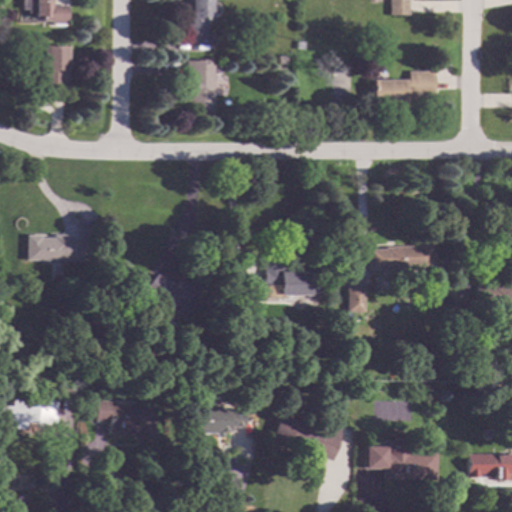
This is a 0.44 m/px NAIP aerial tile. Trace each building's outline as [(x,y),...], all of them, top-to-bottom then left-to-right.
[(50,0),(50,4),(64,4),(64,23),(49,23),(49,20),(40,20),(40,16),(31,16),(31,13),(24,13),(24,8),(19,8),(19,0),(50,0)] [(210,0),(211,17),(205,17),(205,33),(185,33),(185,0),(210,0)] [(406,0),(406,14),(386,14),(386,0),(406,0)] [(302,49),(294,49),(294,41),(302,41),(302,49)] [(64,45),(63,59),(66,59),(65,84),(35,84),(36,63),(39,63),(39,45),(64,45)] [(285,64),(276,64),(277,55),(285,55),(285,64)] [(211,112),(187,112),(187,97),(186,97),(186,77),(184,77),(184,60),(212,60),(211,112)] [(431,94),(409,94),(409,103),(369,103),(369,80),(406,80),(406,71),(431,71),(431,94)] [(64,239),(81,239),(81,259),(22,259),(22,235),(38,235),(38,237),(51,237),(51,234),(64,234),(64,239)] [(428,253),(432,252),(433,267),(366,269),(365,250),(384,249),(384,246),(427,244),(428,253)] [(280,272),(307,271),(308,284),(319,284),(319,294),(278,294),(278,297),(259,298),(259,260),(280,260),(280,272)] [(201,285),(175,316),(161,304),(156,309),(136,293),(153,273),(164,283),(166,280),(170,284),(182,270),(201,285)] [(511,286),(511,309),(487,307),(487,302),(472,301),(474,282),(511,286)] [(233,297),(225,298),(224,287),(233,286),(233,297)] [(360,311),(343,311),(342,287),(360,287),(360,311)] [(471,332),(476,332),(476,338),(471,338),(471,345),(450,345),(450,322),(471,322),(471,332)] [(367,380),(366,394),(351,393),(352,380),(367,380)] [(72,393),(61,393),(61,384),(72,384),(72,393)] [(53,401),(52,424),(21,422),(21,428),(0,427),(0,405),(8,406),(8,398),(53,401)] [(108,405),(151,406),(151,437),(132,437),(132,434),(106,434),(107,421),(92,421),(92,401),(108,401),(108,405)] [(227,408),(242,409),(242,426),(229,426),(229,433),(185,432),(185,406),(227,407),(227,408)] [(308,414),(322,423),(338,428),(329,460),(309,454),(310,452),(269,440),(276,414),(297,420),(299,413),(308,414)] [(402,441),(403,445),(403,451),(433,452),(433,480),(380,479),(380,468),(362,468),(362,446),(384,446),(384,452),(386,452),(388,440),(391,437),(398,437),(402,441)] [(511,458),(511,473),(505,473),(506,479),(490,479),(490,476),(463,476),(463,455),(511,454),(511,458)]
